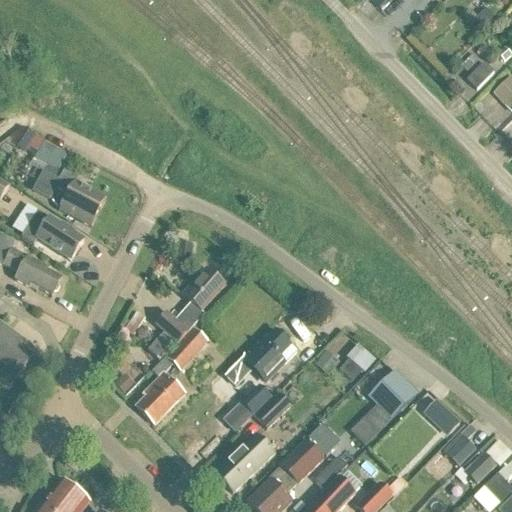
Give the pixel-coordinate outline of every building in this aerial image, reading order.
[(381,15),(396,0),(371,0),(372,1),(369,3),(381,15)] [(485,37),(497,24),(484,13),(473,26),(485,37)] [(504,67),(511,59),(504,51),(496,58),(504,67)] [(467,77),(478,65),(471,59),(460,71),(467,77)] [(483,67),(466,85),(476,95),(493,77),(483,67)] [(493,98),(506,113),(511,107),(511,81),(493,98)] [(55,152),(46,171),(57,177),(67,159),(55,152)] [(106,204),(75,187),(78,182),(64,175),(58,185),(42,177),(32,196),(48,204),(54,193),(67,200),(59,215),(90,233),(106,204)] [(0,204),(9,191),(0,185),(0,204)] [(70,265),(83,246),(38,217),(22,241),(35,249),(38,244),(70,265)] [(14,249),(0,241),(0,269),(17,279),(14,285),(28,292),(30,289),(51,301),(53,297),(56,296),(59,290),(58,288),(60,284),(46,276),(47,274),(11,255),(14,249)] [(190,269),(192,248),(178,247),(176,268),(190,269)] [(204,319),(227,292),(209,276),(185,302),(193,310),(178,327),(169,319),(158,331),(180,351),(207,322),(204,319)] [(133,341),(144,323),(136,318),(124,335),(133,341)] [(0,384),(9,391),(33,359),(20,349),(23,344),(0,327),(0,366),(6,371),(0,379),(0,384)] [(181,377),(209,347),(195,335),(168,365),(181,377)] [(280,363),(292,352),(278,338),(249,366),(269,387),(286,370),(280,363)] [(159,365),(172,350),(164,343),(150,358),(159,365)] [(340,369),(327,358),(316,370),(328,381),(340,369)] [(378,409),(363,424),(376,439),(415,402),(392,378),(369,400),(378,409)] [(124,399),(134,389),(124,379),(114,389),(124,399)] [(160,423),(183,400),(162,380),(142,400),(145,403),(135,413),(153,430),(160,423)] [(259,390),(222,425),(234,438),(271,403),(259,390)] [(278,399),(254,422),(267,436),(291,412),(278,399)] [(443,456),(460,474),(477,456),(465,444),(474,435),(469,430),(443,456)] [(232,499),(273,459),(255,441),(214,480),(232,499)] [(286,501),(323,464),(305,446),(280,471),(281,472),(268,485),(246,507),(250,511),(286,511),(292,507),(286,501)] [(486,459),(468,478),(479,489),(498,471),(486,459)] [(323,494),(348,471),(341,464),(339,462),(315,485),(323,494)] [(511,474),(506,469),(497,478),(505,487),(511,479),(511,474)] [(499,509),(511,496),(511,494),(497,479),(483,492),(499,509)] [(342,511),(354,501),(338,484),(310,511),(342,511)] [(459,504),(464,489),(450,484),(445,499),(459,504)] [(62,511),(74,497),(69,493),(69,490),(64,487),(61,487),(59,486),(43,508),(39,509),(36,511),(62,511)] [(385,511),(395,502),(382,489),(358,511),(385,511)] [(85,511),(88,508),(87,507),(87,504),(82,501),(79,501),(74,497),(62,511),(85,511)] [(511,511),(511,500),(500,511),(511,511)]
